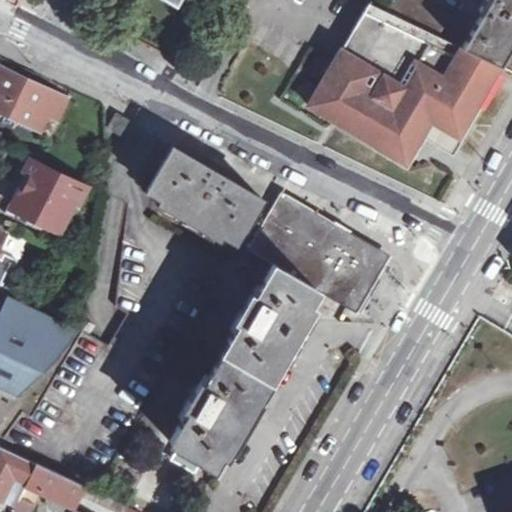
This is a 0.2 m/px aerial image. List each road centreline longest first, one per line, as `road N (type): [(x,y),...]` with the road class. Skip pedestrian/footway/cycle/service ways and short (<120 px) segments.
road 1 (residential): [(0,13),(471,242)]
road 2 (tertiary): [(471,242),(316,511)]
road 3 (unknown): [(187,104),(230,32),(251,15),(308,0)]
